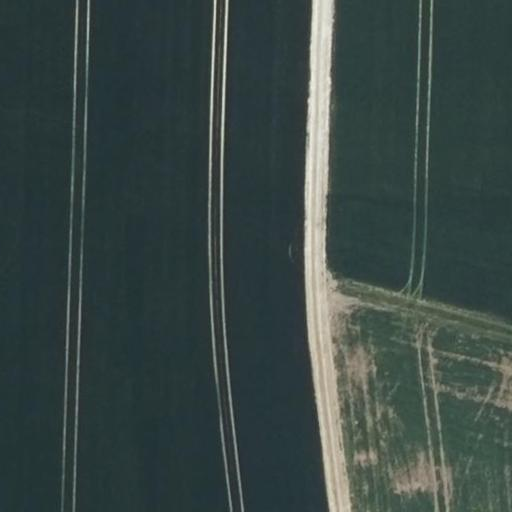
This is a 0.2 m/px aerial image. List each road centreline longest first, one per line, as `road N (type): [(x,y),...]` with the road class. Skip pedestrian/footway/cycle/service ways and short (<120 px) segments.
road 1 (track): [(338,511),(313,269),(321,0)]
road 2 (track): [(511,324),(313,269)]
